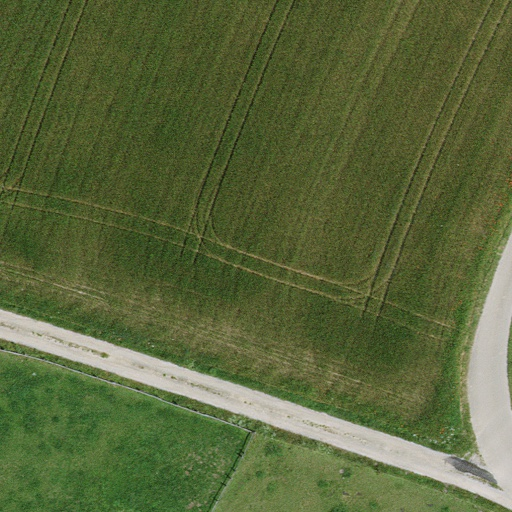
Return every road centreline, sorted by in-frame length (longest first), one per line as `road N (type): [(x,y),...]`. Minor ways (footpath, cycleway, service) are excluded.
road 1 (track): [(511,475),(484,480),(0,327)]
road 2 (residential): [(511,469),(493,428),(492,352),(511,251)]
